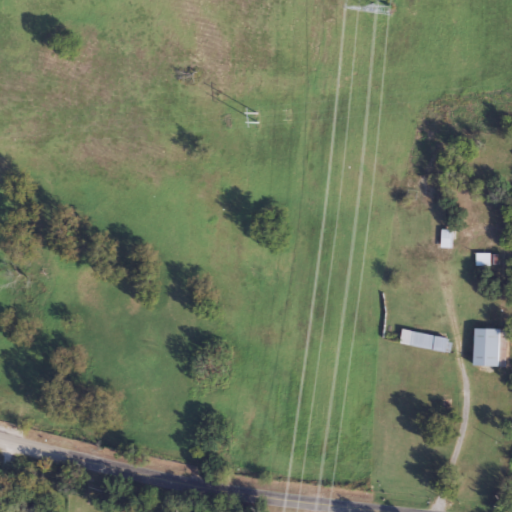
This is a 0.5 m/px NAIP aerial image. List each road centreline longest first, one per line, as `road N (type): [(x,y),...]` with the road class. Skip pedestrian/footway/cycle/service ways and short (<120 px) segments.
road 1 (tertiary): [(394,511),(205,488),(0,438)]
road 2 (residential): [(439,511),(460,434),(454,264)]
